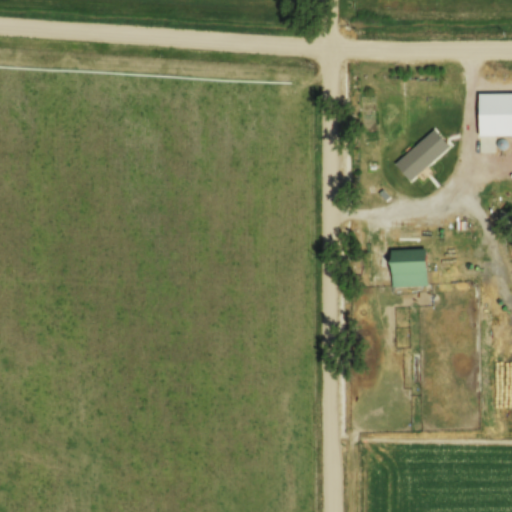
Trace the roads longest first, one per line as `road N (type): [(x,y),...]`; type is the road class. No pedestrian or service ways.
road 1 (residential): [(511,49),(0,27)]
road 2 (residential): [(333,511),(331,0)]
